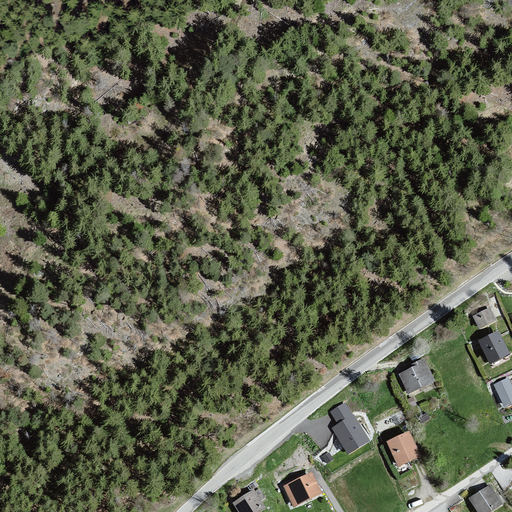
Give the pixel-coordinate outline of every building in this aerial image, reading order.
[(489,308),(473,316),(481,331),(497,323),(489,308)] [(497,330),(478,340),(492,365),(511,355),(497,330)] [(414,366),(398,374),(409,395),(436,382),(424,357),(411,364),(414,366)] [(511,384),(509,377),(494,384),(503,406),(511,402),(511,384)] [(345,402),(330,412),(338,424),(331,428),(348,454),(369,441),(345,402)] [(412,434),(389,444),(400,469),(423,458),(412,434)] [(329,452),(322,457),(327,463),(333,459),(329,452)] [(313,474),(284,487),(295,509),(323,496),(313,474)] [(491,487),(470,501),(477,511),(497,511),(504,508),(491,487)] [(258,491),(234,505),(238,511),(262,511),(268,509),(258,491)]
